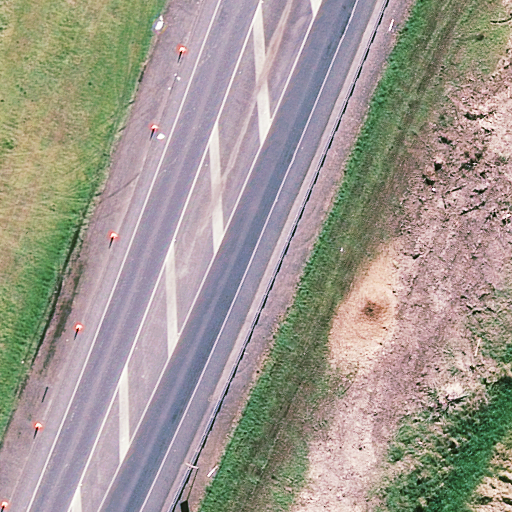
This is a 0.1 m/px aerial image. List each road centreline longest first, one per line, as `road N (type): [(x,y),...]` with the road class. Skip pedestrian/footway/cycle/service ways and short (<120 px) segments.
road 1 (trunk): [(416,0),(340,213),(212,511)]
road 2 (trunk): [(52,511),(255,0)]
road 3 (trunk): [(0,432),(243,0)]
road 4 (trunk): [(195,370),(392,0)]
road 5 (trunk): [(118,511),(195,370)]
road 6 (trunk): [(195,370),(134,511)]
